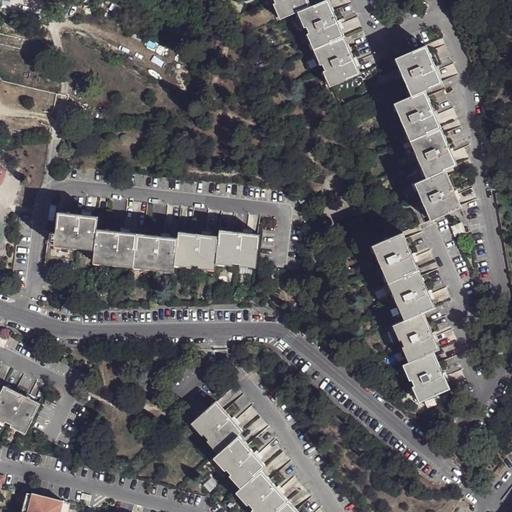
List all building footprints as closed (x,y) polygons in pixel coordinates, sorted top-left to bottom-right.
[(283,24),(300,17),(314,11),(309,0),(274,0),(278,6),(276,8),(283,24)] [(445,0),(478,76),(490,71),(460,0),(445,0)] [(316,54),(347,41),(331,4),(314,11),(300,17),(307,32),(309,31),(312,38),(310,39),(316,54)] [(362,75),(347,41),(316,54),(323,69),(325,68),(327,74),(325,75),(332,90),(362,77),(362,75)] [(399,61),(415,99),(430,93),(447,86),(432,48),(399,61)] [(398,106),(414,143),(445,131),(430,93),(415,99),(398,106)] [(414,143),(429,181),(449,173),(461,168),(445,131),(414,143)] [(449,173),(429,181),(418,186),(428,209),(434,224),(437,223),(465,211),(462,205),(449,173)] [(498,193),(511,276),(511,200),(510,191),(498,193)] [(56,233),(55,240),(54,245),(95,249),(97,229),(98,216),(58,212),(56,233)] [(465,228),(455,231),(459,241),(469,236),(465,228)] [(93,262),(134,266),(137,233),(97,229),(95,249),(93,262)] [(232,263),(240,263),(256,265),(259,234),(220,230),(219,236),(216,261),(232,263)] [(216,263),(216,261),(219,236),(178,231),(177,238),(175,262),(191,264),(199,265),(215,267),(216,263)] [(173,270),(174,264),(175,262),(177,238),(137,233),(134,266),(173,270)] [(376,249),(392,286),(422,273),(407,236),(376,249)] [(55,240),(49,240),(47,265),(92,271),(93,262),(95,249),(54,245),(55,240)] [(392,286),(407,323),(427,315),(439,311),(422,273),(392,286)] [(66,313),(69,313),(73,306),(64,303),(61,311),(66,313)] [(397,328),(412,365),(437,355),(442,353),(427,315),(407,323),(397,328)] [(0,345),(4,348),(9,339),(0,334),(0,345)] [(437,355),(412,365),(406,368),(422,406),(453,393),(437,355)] [(11,430),(25,437),(39,409),(3,391),(0,397),(0,424),(4,427),(11,430)] [(220,451),(238,435),(243,430),(216,401),(193,421),(205,434),(209,439),(220,451)] [(203,436),(205,434),(193,421),(192,423),(203,436)] [(25,439),(25,437),(11,430),(10,432),(25,439)] [(243,485),(261,469),(266,465),(238,435),(220,451),(218,453),(216,455),(227,467),(231,472),(243,485)] [(207,440),(218,453),(220,451),(209,439),(207,440)] [(226,469),(227,467),(216,455),(214,457),(226,469)] [(273,511),(288,499),(261,469),(243,485),(241,487),(238,489),(249,501),(254,507),(258,511),(273,511)] [(230,474),(241,487),(243,485),(231,472),(230,474)] [(248,504),(249,501),(238,489),(236,492),(248,504)] [(28,511),(32,495),(27,494),(22,511),(28,511)] [(60,511),(63,502),(32,494),(32,495),(28,511),(60,511)] [(298,511),(288,499),(273,511),(298,511)]
